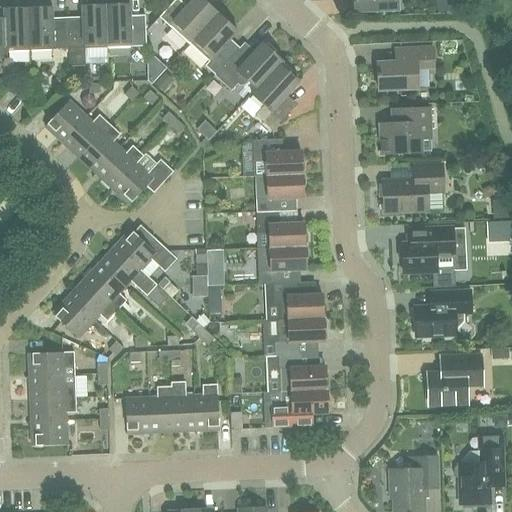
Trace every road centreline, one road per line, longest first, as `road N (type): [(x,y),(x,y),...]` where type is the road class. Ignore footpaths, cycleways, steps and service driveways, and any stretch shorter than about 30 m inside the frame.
road 1 (residential): [(321,468),(353,450),(378,419),(376,300),(347,251),(338,65),(284,0)]
road 2 (residential): [(0,328),(70,256),(77,238),(75,204),(54,166),(0,122)]
road 3 (residential): [(121,475),(321,468)]
road 4 (residential): [(0,480),(121,475)]
